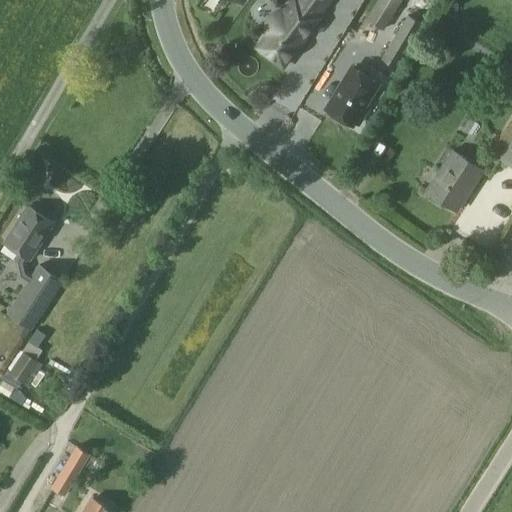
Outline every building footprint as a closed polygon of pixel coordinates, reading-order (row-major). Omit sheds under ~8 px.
[(259,27),(259,34),(252,43),(276,63),(322,0),(284,0),(282,3),(278,3),(275,5),(269,9),(264,14),(260,22),(259,27)] [(380,29),(399,0),(375,0),(364,18),(380,29)] [(420,23),(409,16),(383,58),(394,65),(420,23)] [(353,66),(327,109),(352,125),(354,121),(359,124),(368,108),(364,105),(378,82),(353,66)] [(511,118),(489,153),(511,169),(511,118)] [(457,210),(485,170),(453,151),(426,190),(457,210)] [(30,259),(55,223),(29,205),(4,242),(30,259)] [(0,260),(0,284),(11,290),(24,262),(4,253),(0,260)] [(31,330),(64,280),(40,264),(7,313),(31,330)] [(24,383),(38,361),(23,352),(10,374),(24,383)] [(71,455),(53,486),(65,494),(84,463),(90,453),(78,445),(71,455)] [(109,511),(111,509),(94,498),(85,511),(109,511)]
